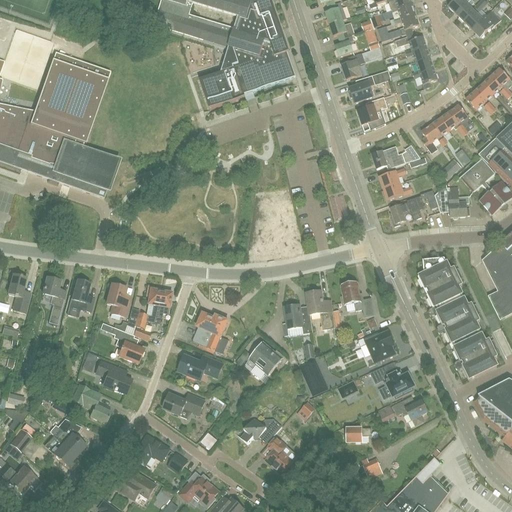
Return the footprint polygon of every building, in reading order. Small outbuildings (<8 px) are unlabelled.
[(161,0),(158,12),(153,26),(229,49),(222,74),(200,82),(210,111),(245,100),(244,96),(296,78),(281,37),(280,32),(282,31),(271,0),(254,0),(255,3),(246,0),(161,0)] [(328,9),(335,7),(335,6),(333,2),(335,1),(334,0),(318,0),(321,7),(326,5),(328,9)] [(387,0),(391,12),(397,10),(412,6),(409,0),(387,0)] [(470,0),(456,0),(448,8),(456,16),(472,1),(470,0)] [(475,14),(470,9),(474,5),(471,2),(472,1),(456,16),(464,24),(475,14)] [(479,14),(487,5),(483,1),(475,10),(479,14)] [(341,4),(335,6),(335,7),(328,9),(329,14),(325,15),(329,27),(343,23),(347,21),(343,9),(341,4)] [(413,9),(412,6),(397,10),(400,19),(394,21),(396,25),(402,23),(401,21),(415,16),(415,15),(417,14),(415,9),(413,9)] [(483,22),(472,32),(481,41),(491,31),(492,32),(501,23),(491,13),(483,22)] [(472,32),(483,22),(475,14),(464,24),(472,32)] [(384,22),(383,18),(382,16),(380,16),(380,17),(369,20),(373,30),(382,27),(380,23),(384,22)] [(399,39),(402,38),(406,37),(413,34),(411,30),(419,27),(415,16),(401,21),(402,23),(404,30),(396,32),(399,39)] [(364,34),(373,31),(373,30),(369,20),(367,21),(368,23),(361,25),(364,34)] [(344,27),(343,23),(329,27),(334,39),(338,38),(339,42),(346,40),(352,38),(355,37),(351,25),(344,27)] [(378,43),(377,43),(373,31),(364,34),(368,46),(370,52),(370,53),(378,50),(380,50),(378,43)] [(406,54),(426,47),(423,39),(415,41),(413,34),(406,37),(407,39),(395,43),(397,50),(404,48),(406,54)] [(346,40),(339,42),(341,46),(335,48),(339,59),(353,54),(350,44),(354,43),(352,38),(346,40)] [(416,65),(430,60),(426,47),(406,54),(405,54),(407,58),(413,56),(416,65)] [(0,167),(20,174),(21,172),(28,174),(49,181),(48,184),(58,187),(59,185),(62,186),(70,189),(104,200),(117,162),(82,150),(84,145),(85,145),(110,74),(81,64),(55,54),(35,113),(34,115),(0,108),(0,73),(3,64),(0,62),(0,167)] [(345,66),(341,67),(344,75),(343,75),(342,77),(343,80),(345,81),(346,81),(357,78),(362,76),(359,67),(365,65),(362,55),(353,59),(354,63),(345,66)] [(419,76),(434,71),(430,60),(416,65),(419,73),(412,75),(414,80),(420,78),(419,76)] [(389,74),(399,71),(397,64),(387,67),(389,74)] [(499,70),(491,78),(501,89),(503,91),(510,99),(511,97),(511,94),(508,91),(511,87),(511,84),(510,82),(499,70)] [(419,76),(420,78),(424,91),(431,89),(430,84),(437,82),(434,71),(419,76)] [(372,78),(361,82),(363,87),(350,91),(350,93),(349,93),(349,94),(350,99),(351,99),(352,99),(354,105),(373,99),(370,89),(391,82),(388,73),(372,78)] [(491,78),(483,86),(493,97),(501,89),(491,78)] [(483,86),(474,94),(485,105),(493,97),(483,86)] [(503,91),(500,93),(508,101),(510,99),(503,91)] [(411,104),(407,94),(400,97),(403,106),(411,104)] [(474,94),(466,101),(476,113),(485,105),(474,94)] [(511,109),(500,97),(497,100),(511,117),(511,109)] [(365,105),(367,109),(357,112),(362,127),(371,124),(371,125),(380,122),(377,113),(388,110),(387,109),(386,104),(384,99),(365,105)] [(486,105),(485,105),(494,115),(494,114),(497,112),(489,104),(487,106),(486,105)] [(485,105),(484,107),(485,108),(484,109),(491,116),(491,117),(494,115),(485,105)] [(459,107),(450,114),(460,128),(462,126),(465,130),(472,125),(459,107)] [(450,114),(440,120),(449,133),(451,132),(454,130),(456,132),(457,131),(460,134),(465,130),(462,126),(460,128),(450,114)] [(440,120),(431,127),(440,140),(449,133),(440,120)] [(492,143),(479,156),(511,187),(511,159),(503,151),(505,149),(511,155),(511,124),(511,126),(495,140),(492,143)] [(431,127),(422,134),(426,140),(422,144),(432,157),(434,156),(433,155),(443,148),(439,143),(441,141),(440,140),(431,127)] [(465,130),(460,134),(463,139),(468,135),(465,130)] [(441,141),(439,143),(443,148),(448,145),(444,139),(441,141)] [(411,147),(405,152),(406,153),(413,163),(421,160),(411,147)] [(383,153),(372,157),(377,172),(388,168),(389,171),(392,170),(406,166),(402,156),(399,157),(392,159),(390,151),(383,154),(383,153)] [(471,163),(462,152),(456,156),(465,167),(471,163)] [(425,159),(410,165),(411,170),(427,165),(425,159)] [(483,160),(460,180),(473,195),(483,187),(489,194),(479,203),(493,218),(511,201),(511,194),(502,183),(492,192),(486,184),(496,176),(483,160)] [(454,161),(446,168),(454,177),(461,170),(454,161)] [(390,176),(380,179),(384,191),(400,186),(398,179),(406,176),(405,171),(393,174),(390,176)] [(442,181),(437,184),(441,190),(446,187),(442,181)] [(400,186),(384,191),(388,203),(413,194),(411,189),(402,192),(400,186)] [(447,186),(435,197),(436,200),(437,205),(450,204),(451,214),(451,220),(467,219),(467,218),(470,218),(470,210),(467,211),(466,205),(459,206),(459,199),(458,189),(447,190),(447,186)] [(433,192),(426,194),(428,199),(429,202),(436,200),(435,197),(433,192)] [(334,223),(349,219),(344,196),(329,199),(334,223)] [(391,210),(390,211),(393,219),(391,220),(395,229),(401,227),(400,225),(406,223),(404,217),(411,214),(414,222),(422,219),(420,212),(425,210),(422,201),(421,198),(407,203),(408,205),(400,207),(396,209),(391,210)] [(291,201),(279,202),(281,219),(293,217),(291,201)] [(291,226),(259,232),(262,249),(294,243),(291,226)] [(484,261),(482,263),(498,293),(487,298),(499,323),(511,315),(511,235),(504,243),(501,246),(484,261)] [(459,281),(463,279),(463,278),(462,279),(460,274),(457,276),(454,271),(450,273),(445,261),(423,262),(424,276),(418,279),(424,292),(428,290),(431,295),(427,297),(433,310),(437,308),(439,313),(436,315),(442,328),(446,326),(448,331),(445,333),(451,346),(454,344),(457,349),(453,351),(460,364),(463,362),(466,367),(462,369),(468,382),(497,368),(494,361),(497,359),(494,353),(498,351),(498,350),(497,350),(495,346),(492,348),(489,342),(486,344),(476,325),(480,323),(477,317),(481,315),(480,314),(480,315),(477,310),(474,312),(472,307),(468,308),(458,289),(462,287),(459,281)] [(16,299),(12,312),(25,316),(30,295),(23,294),(26,280),(20,278),(19,279),(13,277),(8,296),(14,298),(14,299),(16,299)] [(52,299),(50,306),(52,306),(62,309),(66,294),(58,291),(60,283),(47,280),(42,296),(52,299)] [(71,302),(69,308),(81,312),(91,314),(95,301),(87,299),(91,286),(78,282),(72,302),(71,302)] [(363,296),(361,296),(360,296),(357,285),(342,288),(344,298),(342,299),(344,304),(345,304),(346,306),(355,305),(356,312),(364,311),(366,320),(374,319),(376,318),(372,301),(365,302),(363,296)] [(125,319),(130,304),(122,302),(125,290),(112,286),(107,306),(113,307),(111,315),(125,319)] [(157,319),(161,293),(157,292),(158,290),(148,288),(146,298),(149,299),(148,306),(153,307),(152,318),(157,319)] [(161,293),(157,319),(162,320),(163,316),(164,309),(169,310),(172,295),(171,295),(172,293),(170,292),(168,291),(166,292),(166,294),(164,294),(161,293)] [(310,316),(310,317),(320,315),(322,331),(335,329),(333,313),(332,307),(331,302),(323,303),(321,293),(307,295),(309,307),(309,308),(310,316)] [(62,309),(52,306),(48,325),(57,327),(62,309)] [(312,330),(310,317),(310,316),(301,317),(300,310),(299,309),(299,307),(285,310),(287,325),(288,331),(302,329),(302,331),(307,331),(312,330)] [(81,312),(69,308),(67,318),(79,321),(81,312)] [(309,308),(300,310),(301,317),(310,316),(309,308)] [(146,316),(139,315),(139,312),(132,310),(130,318),(129,320),(127,326),(125,334),(135,338),(148,343),(151,337),(143,334),(143,331),(144,331),(148,317),(146,316)] [(339,312),(333,313),(335,329),(336,331),(342,330),(339,312)] [(215,352),(218,344),(221,339),(228,323),(216,317),(215,320),(203,315),(197,329),(198,329),(192,343),(215,352)] [(378,327),(375,320),(367,323),(370,331),(378,327)] [(111,336),(114,329),(103,325),(102,327),(101,331),(111,336)] [(115,328),(114,329),(125,334),(127,326),(123,325),(122,328),(119,329),(115,328)] [(288,331),(287,325),(283,326),(285,339),(312,335),(312,330),(307,331),(302,331),(302,329),(288,331)] [(5,328),(3,336),(18,340),(20,332),(5,328)] [(124,344),(122,350),(118,358),(138,366),(143,354),(144,352),(136,348),(133,347),(136,341),(134,340),(135,338),(125,334),(114,329),(111,336),(112,336),(115,337),(114,340),(118,342),(124,344)] [(360,349),(367,346),(376,366),(396,357),(392,349),(391,345),(392,345),(388,334),(380,337),(378,338),(376,334),(358,342),(360,349)] [(118,342),(116,348),(122,350),(124,344),(118,342)] [(64,346),(57,344),(55,353),(62,355),(64,346)] [(256,366),(251,373),(261,381),(266,375),(269,377),(279,365),(282,369),(286,364),(288,361),(277,352),(275,354),(264,344),(260,349),(252,358),(246,353),(237,364),(241,368),(248,360),(250,362),(256,366)] [(304,348),(306,361),(315,359),(313,346),(304,348)] [(178,371),(179,371),(178,374),(201,383),(204,375),(217,380),(223,367),(203,358),(200,364),(185,358),(182,365),(181,365),(178,371)] [(96,362),(87,359),(81,373),(90,376),(96,362)] [(313,400),(330,392),(315,359),(298,367),(313,400)] [(15,363),(8,361),(6,370),(13,372),(15,363)] [(117,377),(120,371),(101,363),(96,376),(106,380),(103,388),(125,397),(131,383),(117,377)] [(388,378),(398,373),(394,364),(384,369),(388,378)] [(376,385),(382,382),(386,381),(388,385),(387,386),(393,397),(393,399),(394,398),(396,402),(402,398),(415,392),(413,389),(415,388),(412,383),(414,382),(410,375),(409,376),(408,375),(403,378),(400,373),(398,373),(388,378),(384,369),(371,375),(376,385)] [(511,383),(509,382),(478,397),(511,423),(511,383)] [(339,391),(343,399),(357,392),(353,384),(339,391)] [(108,410),(97,405),(101,397),(80,387),(72,402),(93,412),(89,419),(105,426),(111,415),(107,413),(108,410)] [(43,393),(59,400),(61,396),(45,388),(43,393)] [(52,409),(68,417),(69,414),(71,407),(43,393),(40,400),(53,407),(52,409)] [(205,408),(203,408),(205,403),(194,399),(187,396),(185,403),(170,396),(163,411),(180,418),(183,411),(186,413),(187,410),(200,415),(202,411),(203,411),(205,408)] [(214,397),(212,396),(209,401),(212,402),(210,406),(215,408),(215,409),(221,412),(221,411),(223,411),(225,406),(214,397)] [(511,423),(478,397),(473,403),(482,421),(505,438),(502,442),(511,449),(511,423)] [(421,417),(428,414),(422,402),(408,409),(404,402),(392,408),(397,418),(403,415),(404,418),(408,416),(412,422),(413,422),(416,428),(424,424),(421,417)] [(308,405),(298,416),(305,423),(316,412),(308,405)] [(376,414),(382,425),(395,418),(390,407),(376,414)] [(29,416),(8,414),(5,417),(8,420),(14,424),(9,431),(14,436),(20,428),(29,416)] [(76,440),(74,437),(81,429),(65,421),(58,429),(63,434),(57,441),(76,458),(80,454),(82,456),(87,451),(85,449),(86,448),(76,440)] [(268,433),(274,438),(282,429),(274,421),(266,421),(262,426),(257,422),(253,422),(244,432),(246,433),(241,439),(248,446),(253,440),(255,442),(260,442),(268,433)] [(23,429),(21,432),(32,440),(36,435),(25,426),(23,429)] [(55,427),(49,434),(54,438),(57,441),(63,434),(58,429),(55,427)] [(347,430),(347,444),(362,444),(362,439),(362,431),(347,430)] [(363,430),(363,439),(368,438),(372,438),(371,430),(363,430)] [(10,446),(21,455),(32,440),(21,432),(17,438),(10,446)] [(266,447),(274,438),(268,433),(260,442),(266,447)] [(208,435),(200,444),(210,452),(218,443),(208,435)] [(76,458),(57,441),(54,438),(45,448),(52,454),(53,452),(55,454),(53,457),(67,469),(68,468),(70,470),(75,464),(73,463),(76,458)] [(152,457),(162,463),(170,451),(148,438),(139,451),(136,449),(132,456),(135,458),(133,461),(146,468),(152,457)] [(280,474),(282,476),(293,464),(281,453),(286,447),(277,439),(268,449),(273,454),(266,461),(266,462),(272,468),(271,469),(278,476),(280,474)] [(321,445),(315,440),(308,447),(313,453),(321,445)] [(273,454),(268,449),(261,456),(266,461),(273,454)] [(431,457),(435,461),(442,455),(437,450),(431,457)] [(188,464),(177,456),(168,469),(179,476),(184,470),(188,464)] [(358,464),(360,469),(364,467),(370,480),(382,475),(376,461),(369,464),(367,460),(358,464)] [(423,486),(432,477),(441,467),(435,461),(417,479),(423,486)] [(14,491),(19,496),(20,495),(21,496),(30,487),(33,490),(35,487),(39,483),(32,477),(24,469),(16,477),(10,471),(11,470),(5,465),(0,470),(0,479),(1,481),(6,476),(12,482),(9,486),(14,490),(14,491)] [(149,499),(156,487),(131,471),(126,479),(123,477),(121,481),(119,480),(117,481),(116,483),(116,485),(117,487),(115,491),(135,503),(141,494),(149,499)] [(199,482),(202,479),(196,474),(193,477),(188,483),(190,485),(191,484),(196,488),(201,483),(199,482)] [(216,501),(214,499),(219,493),(209,485),(211,483),(204,477),(202,479),(199,482),(201,483),(196,488),(191,484),(190,485),(180,497),(188,504),(189,503),(195,495),(202,501),(200,504),(207,510),(216,501)] [(416,493),(426,500),(439,509),(450,494),(449,494),(448,495),(431,478),(433,477),(432,477),(423,486),(416,493)] [(416,493),(423,486),(417,479),(388,509),(382,502),(372,511),(417,511),(426,500),(416,493)] [(167,507),(175,496),(164,488),(156,499),(167,507)] [(196,509),(200,504),(202,501),(195,495),(189,503),(196,509)] [(232,501),(230,503),(225,498),(212,511),(242,511),(243,510),(232,501)] [(436,511),(439,509),(426,500),(417,511),(436,511)]
